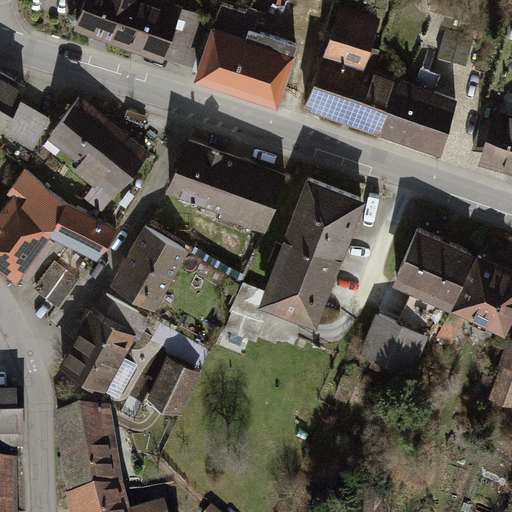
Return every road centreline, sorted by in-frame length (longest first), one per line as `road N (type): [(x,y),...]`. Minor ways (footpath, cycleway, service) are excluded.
road 1 (secondary): [(0,44),(511,210)]
road 2 (unknown): [(7,309),(71,265),(179,102)]
road 3 (residential): [(0,300),(44,402),(47,511)]
